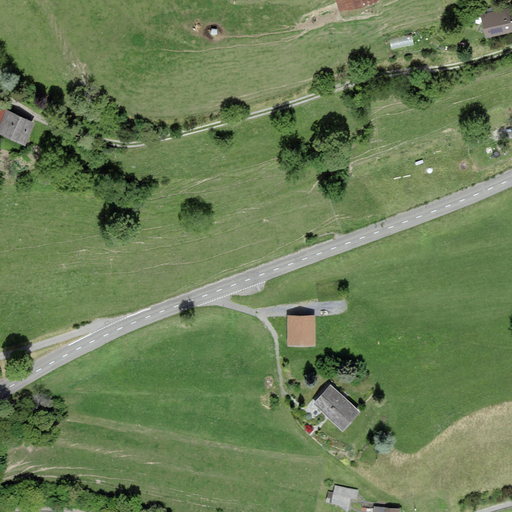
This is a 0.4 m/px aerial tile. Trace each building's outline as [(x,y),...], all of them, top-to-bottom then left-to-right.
[(339,0),(343,12),(375,3),(373,0),(339,0)] [(511,22),(508,9),(483,15),(488,36),(511,30),(511,22)] [(3,105),(0,111),(0,126),(28,139),(37,120),(3,105)] [(313,315),(286,316),(287,347),(314,346),(313,315)] [(329,384),(310,403),(337,429),(355,410),(329,384)] [(350,494),(358,495),(359,485),(333,483),(331,502),(349,504),(350,494)]
